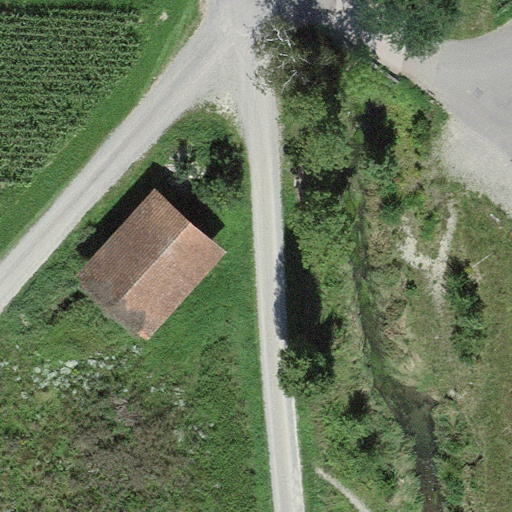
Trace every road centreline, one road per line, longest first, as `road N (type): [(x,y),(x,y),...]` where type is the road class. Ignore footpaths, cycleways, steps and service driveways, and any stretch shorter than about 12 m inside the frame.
road 1 (track): [(281,0),(269,88),(274,215),(302,511)]
road 2 (track): [(461,511),(446,321),(459,88)]
road 3 (track): [(0,285),(258,0)]
road 4 (track): [(459,88),(336,0)]
